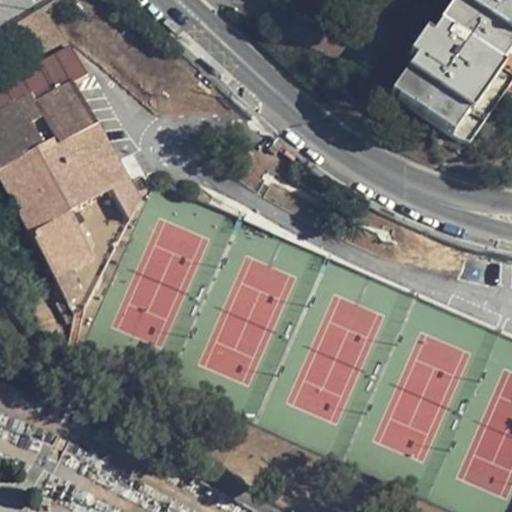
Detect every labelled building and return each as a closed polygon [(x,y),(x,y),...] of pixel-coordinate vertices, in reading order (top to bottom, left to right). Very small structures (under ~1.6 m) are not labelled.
[(511,0),(460,0),(446,24),(438,36),(424,26),(408,51),(423,61),(414,75),(397,101),(445,134),(463,105),(467,107),(498,59),(476,44),(490,21),(511,35),(511,0)] [(450,0),(439,18),(446,24),(460,0),(450,0)] [(511,35),(490,21),(476,44),(498,59),(467,107),(463,105),(445,134),(453,139),(464,120),(511,46),(511,35)] [(107,244),(129,193),(58,76),(75,67),(56,35),(0,69),(0,188),(72,307),(82,302),(86,293),(78,280),(96,269),(89,255),(107,244)] [(397,101),(414,75),(407,70),(389,97),(397,101)]
